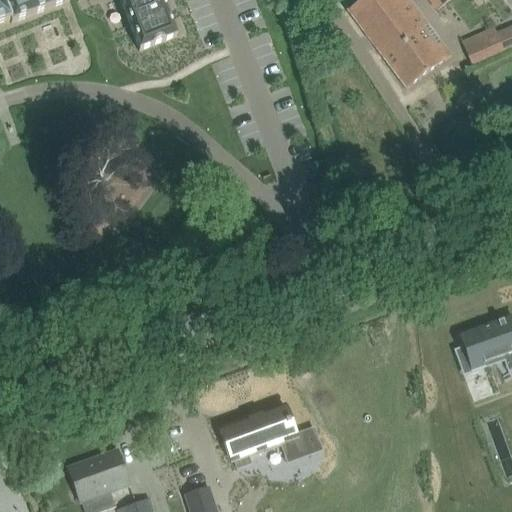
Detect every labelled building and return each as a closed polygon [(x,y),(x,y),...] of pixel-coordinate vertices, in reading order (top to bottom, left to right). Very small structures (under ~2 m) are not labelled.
[(0,0),(0,25),(9,22),(10,25),(69,2),(68,0),(118,0),(139,53),(176,38),(161,0),(0,0)] [(364,0),(347,12),(394,75),(406,91),(451,57),(407,0),(364,0)] [(452,0),(427,0),(436,12),(452,0)] [(471,67),(505,52),(495,30),(461,45),(471,67)] [(511,320),(459,340),(462,349),(464,354),(460,355),(465,371),(470,370),(470,371),(511,355),(511,320)] [(284,407),(219,431),(231,464),(234,463),(235,463),(284,445),(290,460),(317,450),(311,435),(314,434),(312,430),(295,437),(284,407)] [(67,471),(74,490),(79,505),(129,487),(117,453),(67,471)] [(117,511),(153,511),(149,501),(117,511)]
